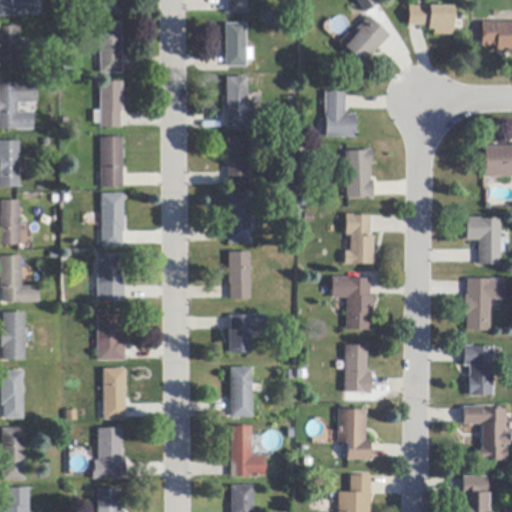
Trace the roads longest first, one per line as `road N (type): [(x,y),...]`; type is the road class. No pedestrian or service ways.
road 1 (residential): [(178,511),(171,0)]
road 2 (residential): [(414,511),(416,101),(511,99)]
